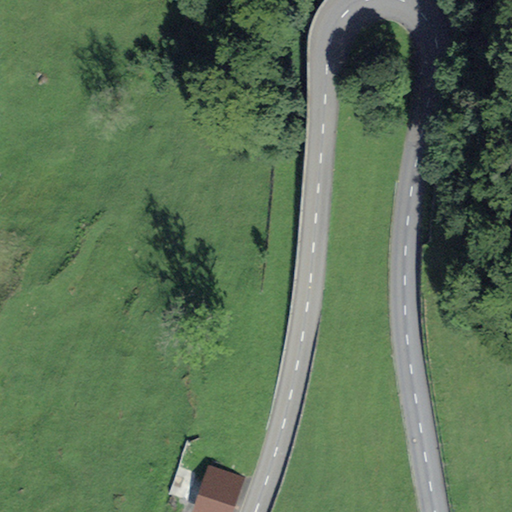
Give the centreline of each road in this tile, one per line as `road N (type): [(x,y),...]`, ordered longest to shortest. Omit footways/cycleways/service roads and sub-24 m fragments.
road 1 (unclassified): [(254,511),(290,401),(305,321),(329,47),(342,15),(365,0)]
road 2 (unclassified): [(410,0),(433,25),(438,57),(404,249),(405,329),(434,511)]
